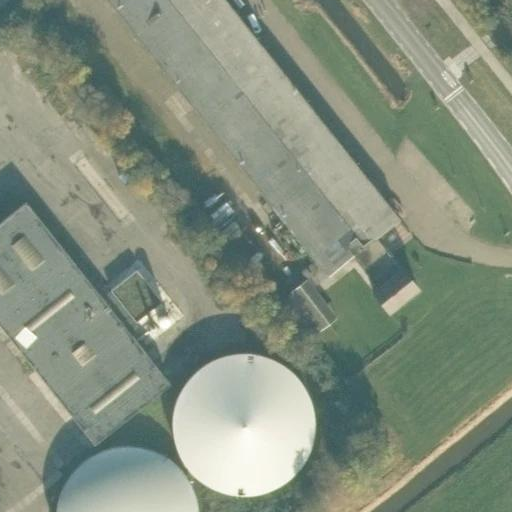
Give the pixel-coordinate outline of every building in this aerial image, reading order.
[(370,293),(387,314),(416,291),(399,270),(397,271),(373,240),(398,220),(222,0),(103,0),(325,278),(351,257),(376,289),(370,293)] [(0,328),(92,445),(168,384),(22,205),(0,221),(0,328)] [(310,272),(286,290),(315,329),(340,311),(310,272)] [(266,356),(261,355),(256,354),(252,353),(245,353),(238,353),(231,353),(223,355),(213,359),(204,363),(198,368),(191,374),(183,383),(179,389),(175,399),(173,407),(171,415),(171,423),(171,430),(173,440),(174,447),(176,452),(180,459),(185,466),(191,474),(197,479),(203,483),(211,488),(221,492),(235,495),(246,495),(251,494),(262,492),(273,488),(280,484),(288,478),(294,472),(301,464),(307,454),(310,445),(313,431),(313,423),(313,414),(310,403),(309,397),(306,392),(301,384),(296,377),(291,372),(285,366),(279,362),(272,359),(266,356)] [(127,445),(117,445),(109,447),(102,449),(95,452),(88,455),(82,460),(77,464),(72,470),(67,476),(63,483),(59,492),(58,498),(56,503),(55,509),(55,511),(196,511),(197,506),(194,497),(192,488),(187,478),(182,472),(173,463),(167,458),(156,451),(144,447),(139,446),(127,445)]
